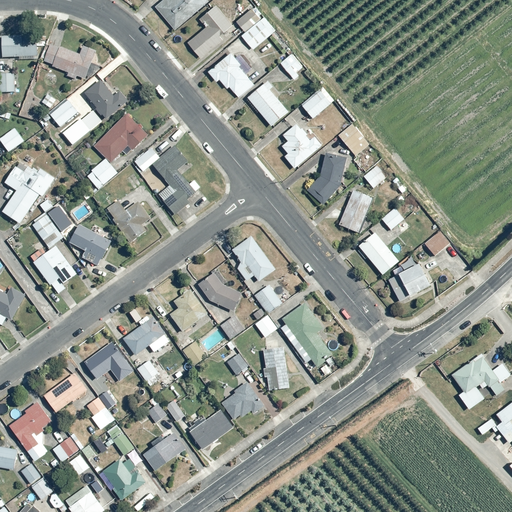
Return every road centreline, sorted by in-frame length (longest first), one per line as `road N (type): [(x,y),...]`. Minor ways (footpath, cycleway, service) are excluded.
road 1 (residential): [(0,379),(259,189)]
road 2 (residential): [(66,0),(93,8),(133,38),(259,189)]
road 3 (tertiary): [(186,511),(399,357)]
road 4 (residential): [(259,189),(399,357)]
road 5 (tertiary): [(399,357),(511,266)]
